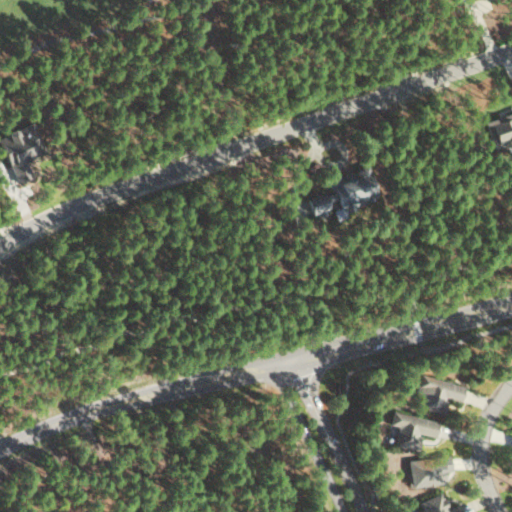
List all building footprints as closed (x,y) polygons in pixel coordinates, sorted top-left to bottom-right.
[(511,111),(483,120),(490,148),(511,142),(511,111)] [(0,151),(17,184),(31,177),(23,161),(42,152),(27,122),(0,136),(0,151)] [(376,201),(365,167),(326,179),(330,191),(305,199),(310,214),(328,209),(326,202),(335,199),(339,211),(333,213),(334,214),(376,201)] [(419,408),(441,413),(445,397),(460,401),(464,386),(419,374),(413,399),(420,401),(419,408)] [(392,446),(415,450),(418,433),(433,436),(437,421),(391,411),(388,424),(396,426),(392,446)] [(450,471),(447,455),(406,461),(410,487),(444,482),(443,472),(450,471)] [(459,511),(456,504),(446,509),(439,493),(418,502),(421,510),(416,511),(459,511)]
